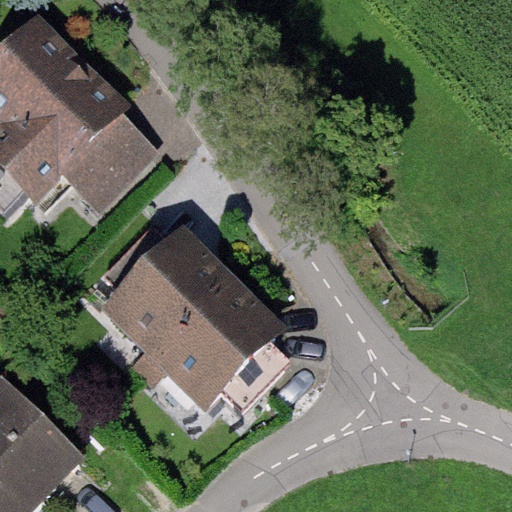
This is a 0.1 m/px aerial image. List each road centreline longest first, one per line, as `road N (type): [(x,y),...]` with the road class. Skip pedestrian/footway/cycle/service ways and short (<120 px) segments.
road 1 (residential): [(403,394),(244,154),(120,0)]
road 2 (residential): [(403,394),(294,456),(222,511)]
road 3 (residential): [(511,445),(403,394)]
